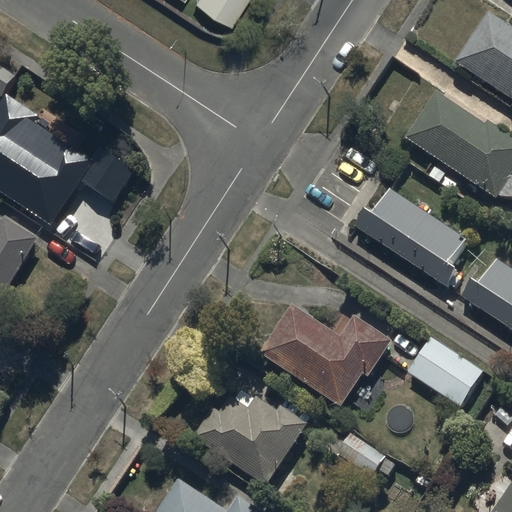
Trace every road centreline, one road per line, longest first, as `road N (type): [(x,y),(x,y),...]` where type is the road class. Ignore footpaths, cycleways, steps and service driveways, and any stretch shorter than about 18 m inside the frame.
road 1 (residential): [(15,511),(268,130)]
road 2 (residential): [(56,0),(268,130)]
road 3 (residential): [(268,130),(354,0)]
